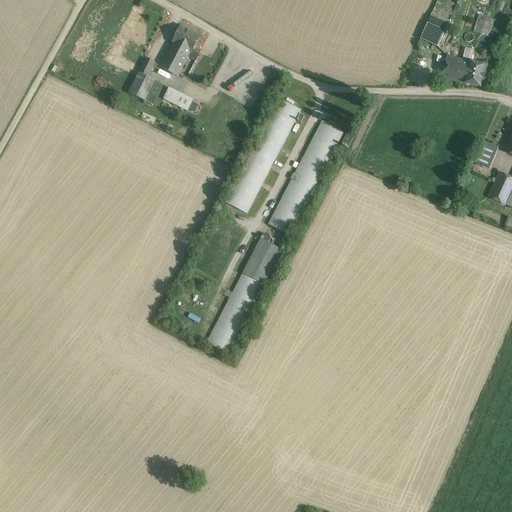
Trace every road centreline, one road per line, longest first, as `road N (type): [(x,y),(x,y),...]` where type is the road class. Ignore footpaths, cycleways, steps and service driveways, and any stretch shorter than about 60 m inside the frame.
road 1 (unclassified): [(156,0),(334,89),(511,101)]
road 2 (unclassified): [(0,149),(83,0)]
